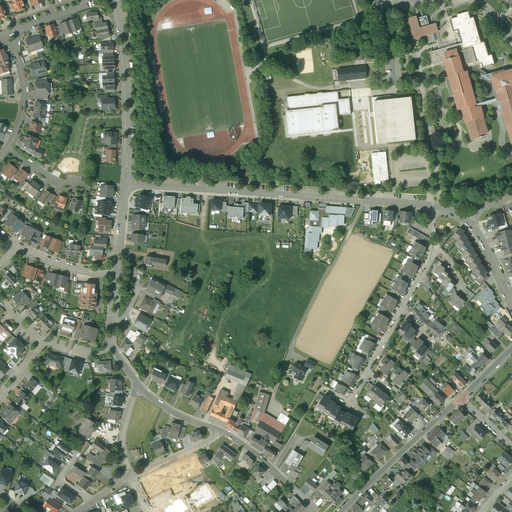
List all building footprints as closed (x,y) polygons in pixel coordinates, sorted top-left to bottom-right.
[(8,0),(9,2),(7,2),(8,3),(10,9),(12,9),(13,13),(17,11),(17,12),(24,10),(22,7),(23,6),(22,3),(22,2),(21,2),(21,1),(21,0),(8,0)] [(474,20),(469,21),(469,20),(470,19),(468,12),(456,15),(457,17),(450,19),(453,32),(458,30),(462,43),(429,53),(433,65),(444,61),(448,73),(449,73),(450,77),(445,78),(451,97),(454,96),(458,110),(462,109),(463,112),(462,112),(465,122),(468,121),(480,117),(483,117),(480,107),(475,109),(475,108),(474,106),(476,105),(473,95),(471,96),(470,94),(473,93),(470,84),(468,84),(467,82),(469,82),(467,72),(465,68),(481,63),(482,68),(494,65),(492,55),(488,56),(484,42),(481,43),(474,20)] [(427,16),(416,19),(416,18),(416,17),(409,19),(409,20),(412,31),(410,32),(412,41),(413,41),(422,39),(421,36),(426,35),(428,43),(435,41),(434,35),(431,26),(431,25),(429,26),(427,16)] [(75,19),(61,24),(62,24),(64,31),(65,35),(78,30),(77,27),(75,20),(75,19)] [(437,24),(431,25),(431,26),(434,35),(439,33),(437,24)] [(59,26),(53,28),(53,26),(51,27),(50,26),(46,27),(46,28),(45,29),(47,36),(49,35),(50,38),(57,35),(57,36),(62,35),(61,32),(59,26)] [(38,37),(32,39),(36,50),(42,48),(40,40),(38,37)] [(32,39),(26,41),(28,48),(29,52),(30,52),(36,50),(32,39)] [(0,62),(0,68),(7,66),(9,65),(9,62),(7,59),(0,62)] [(32,64),(29,65),(31,72),(33,72),(34,76),(36,75),(37,76),(40,75),(40,74),(46,73),(45,67),(42,67),(41,62),(32,64)] [(511,70),(504,72),(504,70),(489,75),(481,70),(480,69),(482,68),(481,63),(465,68),(467,72),(474,70),(478,73),(478,74),(489,81),(490,79),(495,82),(493,86),(497,99),(501,98),(502,100),(503,102),(503,105),(498,107),(499,111),(502,110),(507,126),(511,124),(511,70)] [(0,68),(0,73),(0,74),(9,71),(7,66),(0,68)] [(365,66),(338,70),(339,81),(366,78),(365,66)] [(11,80),(1,80),(2,95),(12,95),(11,80)] [(304,96),(287,98),(288,111),(285,111),(288,136),(339,131),(339,128),(340,128),(341,127),(341,121),(341,120),(340,120),(338,120),(337,116),(351,114),(349,99),(339,100),(338,92),(323,94),(323,93),(317,93),(317,94),(310,95),(310,94),(304,95),(304,96)] [(391,96),(372,98),(373,109),(376,144),(415,140),(415,136),(419,136),(415,102),(411,102),(411,97),(391,100),(391,96)] [(497,99),(476,105),(474,106),(475,108),(497,102),(502,100),(501,98),(497,99)] [(107,99),(101,99),(101,100),(102,110),(106,109),(107,110),(109,110),(110,109),(114,109),(113,99),(107,99)] [(41,103),(35,103),(34,110),(45,111),(46,104),(41,103)] [(45,111),(34,110),(33,116),(39,117),(44,118),(45,111)] [(480,117),(468,121),(469,123),(466,124),(471,138),(470,138),(471,140),(478,138),(479,138),(478,136),(480,135),(488,133),(483,119),(481,119),(480,117)] [(36,124),(32,122),(29,130),(39,133),(42,126),(36,124)] [(37,140),(26,135),(23,143),(28,145),(27,148),(33,150),(37,140)] [(43,152),(36,149),(33,155),(40,158),(43,152)] [(113,151),(106,151),(106,162),(114,163),(115,151),(113,151)] [(371,155),(374,182),(388,181),(386,153),(371,155)] [(9,164),(6,168),(5,167),(4,168),(5,169),(1,173),(8,178),(14,169),(15,169),(9,164)] [(14,169),(8,178),(10,180),(17,171),(14,169)] [(21,170),(14,179),(17,181),(20,184),(21,184),(23,180),(28,175),(21,170)] [(28,184),(25,189),(30,192),(36,184),(32,180),(28,184)] [(41,187),(36,184),(30,192),(34,196),(38,191),(41,187)] [(38,191),(34,196),(32,198),(35,200),(40,193),(38,191)] [(51,195),(46,191),(43,194),(42,194),(41,196),(42,197),(39,201),(44,205),(47,201),(46,201),(51,195)] [(146,197),(139,195),(138,199),(136,199),(135,202),(134,206),(141,208),(146,210),(147,209),(148,204),(149,205),(151,199),(150,198),(146,197)] [(54,196),(49,203),(54,207),(58,198),(56,197),(54,196)] [(66,199),(58,196),(58,198),(54,207),(54,208),(59,210),(59,208),(60,208),(60,207),(63,208),(66,199)] [(181,199),(181,206),(180,213),(197,214),(197,212),(199,213),(200,205),(193,204),(193,199),(190,199),(190,197),(186,197),(186,199),(181,198),(181,199)] [(77,201),(74,199),(69,209),(72,211),(73,212),(74,213),(75,212),(76,212),(77,210),(78,210),(82,202),(78,200),(77,201)] [(221,201),(212,201),(211,210),(220,211),(221,202),(221,201)] [(238,204),(234,204),(234,207),(229,206),(229,212),(228,218),(234,218),(234,216),(237,216),(237,218),(243,219),(243,212),(244,208),(242,208),(242,205),(238,205),(238,204)] [(271,205),(259,204),(259,208),(258,208),(258,205),(248,204),(248,212),(257,213),(257,211),(259,211),(259,215),(270,216),(271,205)] [(287,207),(282,207),(279,207),(278,218),(290,219),(290,215),(290,208),(287,208),(287,207)] [(326,209),(318,208),(318,211),(310,211),(309,220),(310,220),(309,226),(309,227),(309,229),(307,229),(306,244),(305,244),(304,255),(311,256),(311,249),(316,250),(317,243),(318,243),(319,234),(320,235),(321,227),(329,227),(329,225),(337,226),(337,224),(344,225),(344,216),(345,214),(346,214),(346,208),(326,207),(327,207),(326,207),(326,209)] [(354,209),(346,208),(346,214),(345,214),(344,216),(350,216),(354,209)] [(389,210),(388,210),(386,211),(384,211),(384,220),(386,220),(388,221),(390,222),(393,222),(393,220),(394,213),(394,211),(390,211),(389,210)] [(17,219),(12,215),(14,213),(11,211),(10,212),(6,217),(8,219),(5,223),(10,228),(17,219)] [(377,222),(378,213),(378,211),(372,211),(369,211),(369,214),(369,220),(365,220),(365,225),(373,226),(373,223),(377,223),(377,222)] [(410,213),(401,212),(401,216),(401,222),(404,222),(404,223),(405,223),(405,222),(409,223),(409,216),(411,217),(411,213),(410,213)] [(496,214),(488,217),(490,221),(488,221),(489,225),(491,224),(492,228),(498,227),(504,225),(504,224),(501,213),(496,214)] [(22,223),(17,219),(10,228),(16,232),(19,228),(22,230),(23,229),(25,225),(27,223),(24,221),(22,223)] [(105,221),(99,221),(98,230),(100,230),(100,232),(104,232),(105,230),(110,231),(111,222),(105,221)] [(23,236),(29,240),(34,230),(28,227),(26,230),(23,236)] [(455,234),(451,239),(456,243),(463,234),(464,232),(459,229),(459,230),(455,234)] [(511,234),(511,229),(496,234),(498,239),(500,239),(502,246),(511,242),(511,234)] [(40,233),(34,230),(29,240),(35,243),(38,237),(40,233)] [(132,235),(131,234),(131,242),(134,242),(135,244),(137,244),(138,242),(142,243),(142,235),(141,235),(132,235)] [(468,238),(463,234),(456,243),(454,245),(459,249),(466,240),(468,238)] [(45,240),(42,239),(39,245),(42,247),(49,249),(53,239),(46,236),(45,240)] [(59,241),(53,239),(49,249),(55,252),(58,253),(61,246),(58,245),(59,241)] [(471,244),(466,240),(459,249),(458,251),(463,255),(469,246),(471,244)] [(419,244),(415,241),(412,247),(423,253),(426,248),(424,247),(419,244)] [(511,242),(502,246),(504,250),(511,247),(511,242)] [(474,250),(469,246),(463,255),(461,257),(466,261),(473,252),(474,250)] [(423,253),(412,247),(409,252),(414,255),(419,258),(420,259),(423,253)] [(478,256),(473,252),(466,261),(464,262),(469,266),(476,258),(478,256)] [(166,260),(146,257),(144,264),(147,265),(151,266),(165,268),(166,260)] [(469,266),(468,268),(473,272),(479,264),(481,262),(476,258),(469,266)] [(412,263),(407,260),(404,266),(415,272),(418,266),(417,266),(412,263)] [(438,268),(434,273),(439,277),(445,269),(447,267),(442,264),(438,268)] [(484,268),(479,264),(473,272),(471,274),(476,278),(483,269),(484,268)] [(29,267),(26,266),(23,272),(26,273),(25,277),(32,279),(35,269),(29,266),(29,267)] [(415,272),(404,266),(401,271),(406,274),(411,277),(412,277),(415,272)] [(42,271),(35,269),(32,279),(41,283),(45,272),(42,271)] [(439,277),(437,279),(442,282),(448,275),(450,273),(445,269),(439,277)] [(476,278),(474,280),(479,284),(482,280),(486,276),(488,273),(483,269),(476,278)] [(14,279),(8,273),(3,278),(10,284),(12,287),(17,282),(14,279)] [(58,275),(52,274),(50,281),(49,285),(55,286),(56,286),(58,276),(58,275)] [(442,282),(441,284),(445,288),(451,280),(453,278),(448,275),(442,282)] [(67,278),(58,276),(56,286),(64,288),(66,282),(67,278)] [(401,280),(397,277),(394,283),(405,289),(408,284),(406,283),(401,280)] [(152,278),(151,280),(156,282),(157,282),(157,283),(165,287),(162,292),(171,296),(174,288),(152,278)] [(156,282),(151,280),(146,290),(148,291),(148,293),(159,298),(162,292),(165,287),(157,283),(157,282),(156,282)] [(445,288),(444,290),(449,294),(450,292),(453,288),(456,284),(451,280),(445,288)] [(84,284),(73,283),(71,295),(81,296),(81,293),(83,294),(84,284)] [(405,289),(394,283),(391,288),(395,291),(400,294),(402,295),(405,289)] [(94,285),(84,284),(83,294),(81,293),(81,296),(91,297),(91,296),(96,297),(96,294),(93,293),(94,285)] [(482,304),(492,294),(493,293),(488,287),(484,291),(476,298),(482,304)] [(174,288),(171,296),(177,299),(181,291),(174,288)] [(28,298),(22,293),(19,296),(14,300),(14,301),(19,306),(22,304),(23,306),(28,301),(27,299),(28,298)] [(453,298),(450,302),(454,306),(462,296),(457,293),(453,298)] [(392,298),(386,294),(383,300),(394,306),(398,301),(392,298)] [(492,311),(498,305),(499,304),(494,299),(496,298),(492,294),(482,304),(480,306),(484,310),(488,315),(492,311)] [(91,297),(81,296),(80,307),(94,309),(95,304),(96,304),(96,302),(96,301),(95,301),(96,297),(91,296),(91,297)] [(462,296),(454,306),(459,310),(466,300),(462,296)] [(152,302),(144,298),(139,308),(151,313),(156,304),(152,302)] [(394,306),(383,300),(380,305),(386,309),(391,311),(394,306)] [(36,302),(30,308),(32,310),(35,307),(35,308),(38,304),(36,302)] [(419,302),(411,312),(416,315),(422,308),(423,307),(423,306),(419,302)] [(494,314),(497,311),(501,308),(498,305),(492,311),(494,314)] [(35,308),(35,307),(32,310),(27,315),(32,320),(40,312),(37,310),(35,308)] [(416,315),(415,317),(419,320),(425,313),(426,312),(422,308),(416,315)] [(382,315),(378,312),(375,318),(386,324),(389,319),(382,315)] [(430,316),(425,313),(419,320),(418,321),(423,325),(425,323),(428,318),(430,316)] [(144,317),(138,315),(139,316),(137,321),(147,326),(150,321),(144,317)] [(40,321),(36,324),(40,328),(48,321),(44,316),(40,321)] [(506,321),(502,317),(499,321),(505,327),(507,324),(505,322),(506,321)] [(386,324),(375,318),(372,323),(376,326),(381,329),(383,330),(386,324)] [(64,319),(62,324),(61,330),(66,331),(69,320),(64,319)] [(429,327),(429,329),(433,332),(440,324),(440,323),(436,319),(433,323),(429,327)] [(75,322),(69,320),(66,331),(72,333),(74,328),(75,322)] [(94,323),(87,320),(87,321),(85,320),(84,323),(83,326),(97,330),(98,327),(93,326),(94,323)] [(48,321),(40,328),(45,333),(48,329),(53,325),(48,321)] [(147,326),(137,321),(134,326),(133,325),(138,328),(145,332),(147,326)] [(495,324),(493,326),(499,331),(502,334),(504,332),(502,330),(505,327),(499,321),(495,324)] [(5,322),(1,326),(0,327),(0,333),(1,334),(9,326),(5,322)] [(402,327),(398,332),(403,336),(410,327),(411,326),(406,322),(405,322),(402,327)] [(440,324),(433,332),(438,336),(445,327),(440,324)] [(505,327),(502,330),(504,332),(508,336),(511,332),(511,328),(507,324),(505,327)] [(9,326),(1,334),(5,338),(6,338),(10,334),(14,330),(9,326)] [(97,330),(83,326),(80,337),(94,341),(97,330)] [(403,336),(402,337),(408,342),(410,338),(414,334),(416,332),(410,327),(403,336)] [(494,327),(490,330),(495,335),(499,331),(494,327)] [(135,333),(130,331),(126,336),(133,341),(135,340),(139,333),(137,331),(136,331),(135,333)] [(139,333),(135,340),(142,345),(146,339),(139,333)] [(6,338),(5,338),(3,340),(7,344),(13,337),(10,334),(6,338)] [(133,341),(126,336),(124,339),(131,344),(133,341)] [(13,337),(7,344),(9,346),(15,339),(13,337)] [(367,339),(365,338),(362,344),(372,349),(375,344),(374,344),(367,339)] [(15,339),(9,346),(8,348),(15,355),(16,356),(21,350),(24,347),(15,339)] [(131,344),(124,339),(118,348),(124,353),(129,348),(131,344)] [(413,345),(410,349),(415,353),(422,344),(423,343),(418,339),(413,345)] [(490,343),(486,347),(492,353),(498,347),(492,341),(490,343)] [(372,349),(362,344),(359,349),(368,354),(369,355),(372,349)] [(428,349),(422,344),(415,353),(414,354),(420,359),(422,355),(428,349)] [(133,351),(129,348),(124,353),(128,357),(133,351)] [(428,349),(422,355),(425,358),(430,351),(428,349)] [(23,352),(21,350),(16,356),(15,355),(14,356),(17,359),(19,357),(23,352)] [(359,356),(354,353),(351,359),(362,364),(365,359),(359,356)] [(57,357),(52,356),(52,355),(48,354),(45,364),(55,367),(55,366),(59,367),(60,363),(62,358),(61,358),(58,357),(57,357)] [(486,358),(483,354),(481,356),(477,360),(483,366),(488,360),(486,358)] [(15,365),(21,359),(19,357),(17,359),(14,356),(10,360),(15,365)] [(390,361),(385,357),(381,362),(384,365),(380,370),(385,375),(389,370),(395,363),(391,360),(390,361)] [(70,368),(72,361),(66,359),(64,366),(67,367),(66,370),(69,371),(70,368)] [(362,364),(351,359),(348,364),(353,367),(359,370),(362,364)] [(315,363),(307,360),(304,366),(308,367),(312,369),(315,363)] [(475,362),(471,366),(473,368),(472,369),(474,371),(475,370),(477,372),(483,366),(477,360),(475,362)] [(77,374),(81,363),(72,361),(70,368),(69,371),(68,372),(77,374)] [(99,362),(94,363),(94,368),(98,367),(99,372),(110,372),(109,362),(99,362)] [(304,367),(296,363),(292,371),(295,372),(296,372),(296,373),(297,373),(294,378),(300,381),(305,371),(306,371),(308,367),(304,366),(304,367)] [(252,374),(230,365),(225,377),(239,383),(246,386),(252,374)] [(404,370),(403,372),(399,368),(394,373),(397,375),(393,381),(399,385),(408,374),(404,370)] [(351,372),(347,370),(344,376),(354,381),(357,376),(356,375),(351,372)] [(154,371),(151,377),(153,378),(151,381),(161,386),(165,376),(154,371)] [(354,381),(344,376),(341,381),(345,383),(350,386),(351,387),(354,381)] [(180,382),(170,377),(166,386),(169,388),(170,387),(176,390),(180,382)] [(455,382),(454,382),(459,387),(461,389),(466,383),(460,377),(456,380),(455,382)] [(44,384),(37,378),(34,381),(38,385),(41,388),(44,384)] [(31,379),(25,386),(32,392),(38,385),(34,381),(31,379)] [(121,380),(110,380),(109,390),(114,390),(120,391),(120,390),(120,386),(121,386),(121,380)] [(185,385),(182,393),(188,396),(194,384),(187,381),(185,385)] [(437,393),(425,381),(419,386),(431,399),(437,393)] [(246,386),(239,383),(237,387),(238,388),(232,401),(233,401),(237,403),(238,403),(246,386)] [(343,386),(338,383),(335,388),(336,389),(340,392),(345,394),(348,388),(343,386)] [(38,385),(32,392),(35,394),(41,388),(38,385)] [(454,391),(449,385),(443,391),(447,395),(449,396),(454,391)] [(379,390),(374,386),(374,387),(370,391),(366,396),(371,400),(379,390)] [(379,390),(371,400),(376,404),(384,394),(379,390)] [(21,392),(14,401),(20,406),(23,402),(24,403),(27,400),(26,399),(27,398),(24,395),(21,392)] [(267,394),(259,392),(254,409),(262,413),(267,394)] [(207,393),(202,400),(201,403),(203,404),(209,396),(209,395),(207,393)] [(437,393),(431,399),(438,406),(444,401),(437,393)] [(487,400),(480,393),(474,400),(477,403),(478,402),(481,405),(487,400)] [(200,397),(195,394),(190,404),(198,409),(201,403),(202,400),(199,398),(200,397)] [(384,394),(376,404),(381,408),(389,397),(384,394)] [(232,401),(226,398),(219,395),(216,401),(217,401),(223,404),(230,407),(233,401),(232,401)] [(321,401),(318,406),(324,410),(330,400),(330,399),(325,395),(324,396),(321,401)] [(213,398),(209,396),(203,404),(201,408),(200,410),(207,413),(213,398)] [(114,397),(113,397),(113,406),(120,406),(120,402),(121,402),(121,398),(121,397),(117,397),(114,397)] [(417,404),(417,405),(421,409),(423,411),(429,406),(423,399),(417,404)] [(336,404),(330,400),(324,410),(323,411),(329,415),(335,405),(336,404)] [(493,406),(487,400),(481,405),(484,408),(483,409),(487,412),(491,408),(493,406)] [(223,420),(222,421),(227,423),(229,419),(237,403),(233,401),(230,407),(230,408),(225,416),(223,420)] [(417,404),(415,402),(413,404),(419,411),(421,409),(417,405),(417,404)] [(10,405),(0,416),(9,424),(18,414),(19,414),(15,410),(10,405)] [(341,408),(335,405),(329,415),(328,416),(334,420),(340,411),(341,408)] [(221,409),(214,406),(210,415),(223,420),(225,416),(221,414),(222,413),(220,412),(221,409)] [(24,414),(18,408),(15,410),(19,414),(18,414),(22,417),(24,414)] [(411,408),(404,415),(411,423),(419,416),(411,408)] [(262,413),(254,409),(252,416),(250,420),(259,424),(260,422),(264,414),(262,413)] [(503,415),(497,409),(494,412),(491,416),(494,419),(495,418),(498,421),(503,415)] [(458,410),(449,418),(451,420),(455,425),(464,417),(458,410)] [(120,412),(111,411),(109,419),(109,420),(115,421),(118,421),(118,417),(120,417),(120,412)] [(346,414),(340,411),(334,420),(333,422),(339,425),(340,424),(346,414)] [(346,414),(340,424),(346,427),(353,416),(347,412),(346,414)] [(277,421),(264,414),(260,422),(269,427),(281,434),(285,426),(277,421)] [(287,417),(281,414),(277,421),(285,426),(289,419),(287,417)] [(359,419),(353,415),(353,416),(346,427),(352,430),(359,419)] [(503,415),(498,421),(501,424),(500,425),(504,428),(504,427),(508,424),(510,421),(503,415)] [(240,417),(236,423),(232,430),(238,434),(241,428),(238,426),(242,419),(240,417)] [(86,418),(75,435),(84,440),(85,441),(96,425),(86,418)] [(236,423),(229,419),(227,423),(226,426),(232,430),(236,423)] [(404,425),(400,421),(394,426),(399,432),(402,428),(401,428),(404,425)] [(269,427),(260,422),(259,424),(256,431),(264,435),(269,427)] [(379,431),(373,423),(370,427),(375,433),(379,431)] [(180,426),(171,424),(168,437),(177,439),(180,427),(180,426)] [(248,428),(242,425),(241,428),(238,434),(244,438),(249,429),(248,428)] [(164,426),(159,434),(160,434),(162,439),(166,437),(169,427),(164,426)] [(406,426),(405,427),(405,426),(402,428),(399,432),(402,434),(405,438),(411,432),(408,430),(409,429),(406,426)] [(477,426),(470,433),(476,439),(477,438),(480,441),(486,435),(477,426)] [(269,427),(264,435),(275,443),(276,442),(281,434),(269,427)] [(439,428),(433,434),(441,443),(444,440),(441,437),(445,434),(444,433),(439,428)] [(200,431),(192,434),(194,441),(195,442),(203,438),(202,437),(203,437),(203,436),(203,435),(203,434),(202,434),(201,434),(200,431)] [(264,435),(256,431),(253,438),(260,442),(261,439),(264,435)] [(399,436),(396,433),(394,435),(401,442),(403,440),(399,436)] [(468,438),(463,433),(458,438),(464,442),(468,438)] [(433,434),(427,439),(436,448),(441,443),(433,434)] [(275,443),(264,435),(261,439),(268,443),(268,442),(272,444),(274,445),(275,443)] [(394,435),(388,441),(394,448),(401,442),(394,435)] [(309,445),(308,446),(322,456),(329,446),(314,437),(309,444),(309,445)] [(260,442),(253,438),(250,444),(256,448),(260,442)] [(268,443),(261,439),(260,442),(256,448),(262,452),(268,443)] [(84,440),(77,450),(81,453),(88,443),(85,441),(84,440)] [(304,440),(298,451),(303,454),(308,446),(309,445),(309,444),(304,440)] [(104,447),(94,441),(91,446),(101,453),(104,447)] [(62,443),(60,442),(57,447),(66,453),(67,454),(71,450),(69,448),(62,443)] [(159,442),(151,445),(155,454),(164,451),(160,442),(159,442)] [(268,443),(262,452),(273,459),(276,454),(269,449),(272,444),(268,442),(268,443)] [(279,443),(276,442),(275,443),(274,445),(273,446),(281,451),(285,446),(279,442),(279,443)] [(226,447),(222,444),(218,450),(218,451),(215,456),(215,457),(220,460),(220,459),(224,454),(232,460),(236,455),(226,448),(226,447)] [(371,453),(370,453),(373,455),(378,461),(382,457),(381,456),(387,450),(380,444),(371,453)] [(428,451),(422,445),(418,451),(416,449),(426,458),(429,454),(431,453),(428,451)] [(57,447),(56,446),(52,451),(55,453),(62,458),(66,453),(57,447)] [(109,451),(104,447),(101,453),(100,454),(105,457),(109,451)] [(438,453),(431,448),(428,451),(431,453),(429,454),(433,458),(438,453)] [(138,449),(133,451),(135,462),(144,461),(143,455),(140,455),(138,449)] [(426,458),(416,449),(411,455),(417,460),(420,462),(421,461),(424,457),(426,458)] [(47,459),(51,462),(54,457),(53,455),(47,451),(44,456),(47,459)] [(293,451),(284,465),(291,470),(293,471),(294,471),(303,457),(293,451)] [(450,454),(445,451),(441,456),(446,460),(450,454)] [(511,461),(511,459),(504,452),(498,459),(507,467),(511,461)] [(206,453),(198,457),(202,465),(210,461),(206,453)] [(95,461),(94,464),(99,467),(105,457),(100,454),(95,461)] [(250,457),(245,454),(242,459),(243,460),(240,463),(239,462),(239,463),(247,469),(250,465),(251,466),(253,464),(252,463),(253,461),(249,458),(250,457)] [(364,457),(361,460),(360,459),(356,463),(364,471),(372,463),(368,460),(365,456),(364,457)] [(220,460),(215,457),(213,460),(218,467),(222,461),(220,459),(220,460)] [(408,464),(402,457),(397,462),(405,470),(406,471),(411,466),(408,464)] [(51,462),(47,459),(42,466),(53,473),(58,467),(51,462)] [(418,466),(414,463),(411,460),(408,464),(411,466),(414,470),(418,466)] [(420,462),(417,460),(414,463),(418,466),(421,469),(425,464),(421,461),(420,462)] [(72,466),(69,470),(82,478),(82,477),(85,473),(84,473),(77,469),(73,467),(72,466)] [(265,472),(259,466),(253,472),(259,478),(260,477),(265,472)] [(98,471),(91,467),(87,474),(94,478),(98,471)] [(498,473),(494,468),(488,474),(491,477),(492,476),(495,480),(500,475),(498,473)] [(0,484),(7,487),(12,472),(1,469),(0,470),(0,484)] [(139,481),(151,507),(175,496),(171,488),(176,486),(173,481),(161,486),(159,483),(152,486),(150,482),(161,477),(157,469),(146,474),(147,477),(139,481)] [(293,471),(291,470),(288,475),(295,480),(299,474),(294,471),(293,471)] [(405,470),(401,474),(400,472),(396,476),(397,476),(402,482),(404,483),(411,476),(406,471),(405,470)] [(313,472),(307,479),(310,482),(316,474),(313,472)] [(87,474),(85,473),(82,477),(83,478),(91,483),(94,478),(87,474)] [(310,482),(317,487),(321,482),(323,480),(316,474),(310,482)] [(402,482),(397,476),(394,478),(397,481),(400,484),(402,482)] [(389,479),(388,477),(380,485),(385,489),(392,482),(389,479)] [(91,483),(83,478),(79,484),(78,486),(83,489),(85,491),(91,483)] [(310,482),(307,479),(304,483),(314,491),(314,490),(316,487),(317,487),(310,482)] [(491,483),(486,480),(481,486),(486,490),(491,483)] [(324,485),(319,490),(322,492),(329,484),(328,483),(327,481),(324,485)] [(27,485),(17,482),(14,491),(24,495),(24,494),(27,487),(27,485)] [(342,487),(336,482),(335,483),(332,486),(336,489),(338,491),(339,490),(341,487),(342,487)] [(81,491),(83,489),(78,486),(79,484),(76,483),(74,486),(81,491)] [(474,484),(472,483),(469,487),(472,489),(476,492),(479,488),(474,484)] [(329,484),(322,492),(330,500),(335,494),(338,491),(336,489),(334,491),(334,490),(331,493),(328,490),(332,486),(329,484)] [(451,495),(456,487),(453,485),(448,492),(451,495)] [(32,488),(27,487),(24,494),(30,496),(35,492),(32,488)] [(479,488),(476,492),(482,497),(485,493),(486,493),(485,492),(479,488)] [(74,497),(62,489),(58,494),(57,495),(69,504),(74,497)] [(262,489),(256,495),(259,498),(265,492),(262,489)] [(57,495),(58,494),(53,490),(50,495),(55,499),(57,495)] [(439,491),(436,496),(442,499),(445,494),(439,491)] [(53,498),(44,492),(42,496),(48,500),(49,500),(51,501),(53,498)] [(374,492),(371,495),(377,501),(380,499),(378,496),(374,492)] [(482,497),(476,492),(474,494),(473,496),(479,501),(482,497)] [(126,495),(120,497),(120,498),(122,503),(122,504),(123,506),(124,507),(125,507),(127,507),(127,506),(133,503),(130,496),(131,495),(130,494),(129,493),(128,494),(127,495),(126,495)] [(369,497),(365,493),(357,501),(361,505),(363,503),(363,504),(366,500),(369,497)] [(338,497),(335,494),(330,500),(336,506),(342,500),(338,497)] [(377,501),(371,495),(369,497),(372,499),(369,503),(370,504),(371,503),(373,501),(375,503),(377,501)] [(302,504),(294,497),(291,499),(293,501),(291,503),(293,506),(296,504),(298,507),(302,504)] [(375,503),(374,504),(374,505),(376,507),(384,500),(381,498),(380,499),(377,501),(375,503)] [(286,505),(280,499),(276,503),(282,509),(283,508),(286,505)] [(51,501),(49,500),(48,500),(43,508),(49,511),(50,511),(51,511),(55,511),(59,506),(51,501)] [(371,511),(370,511),(380,511),(387,502),(384,500),(376,507),(371,511)] [(240,511),(235,501),(232,502),(233,511),(240,511)] [(466,505),(465,507),(470,511),(474,508),(472,506),(468,503),(467,504),(466,505)] [(502,507),(496,503),(492,507),(499,511),(502,507)]
